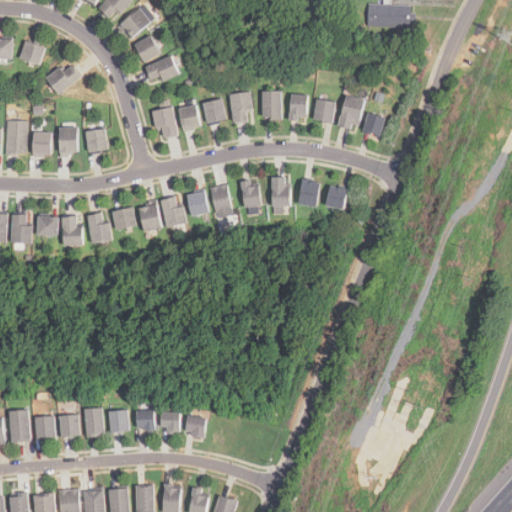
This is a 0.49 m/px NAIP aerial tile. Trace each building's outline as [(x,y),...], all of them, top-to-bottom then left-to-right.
[(110,19),(117,11),(121,14),(133,1),(131,0),(105,0),(98,9),(110,19)] [(385,0),(385,4),(369,3),(369,26),(411,27),(412,5),(390,4),(390,0),(385,0)] [(119,26),(131,40),(151,21),(139,8),(119,26)] [(133,47),(145,64),(161,53),(149,36),(133,47)] [(0,59),(13,59),(13,40),(0,40),(0,59)] [(46,47),(26,42),(21,60),(41,66),(46,47)] [(160,78),(161,82),(179,75),(171,56),(145,67),(151,82),(160,78)] [(61,68),(47,78),(59,94),(82,78),(73,66),(64,72),(61,68)] [(281,91),(263,91),(263,118),(281,118),(281,91)] [(253,111),(251,92),(231,94),(234,123),(249,122),(248,112),(253,111)] [(308,120),(308,95),(291,95),(291,120),(308,120)] [(357,131),(366,100),(347,95),(339,126),(357,131)] [(314,120),(332,124),(337,103),(318,99),(314,120)] [(227,121),(223,100),(205,103),(209,125),(227,121)] [(179,109),(185,132),(202,127),(196,105),(179,109)] [(153,111),(157,130),(163,129),(165,139),(179,136),(172,107),(153,111)] [(370,111),(365,131),(382,135),(387,115),(370,111)] [(27,154),(27,121),(7,121),(7,154),(27,154)] [(78,155),(78,126),(60,126),(60,155),(78,155)] [(87,132),(90,154),(109,151),(105,129),(87,132)] [(52,155),(52,132),(34,133),(34,155),(52,155)] [(274,206),(292,206),(292,187),(289,187),(289,177),(274,177),(274,206)] [(305,179),(301,205),(319,207),(323,182),(305,179)] [(262,205),(261,185),(252,186),(252,180),(244,180),(246,206),(262,205)] [(234,215),(227,184),(212,188),(218,218),(234,215)] [(332,184),(327,206),(346,211),(352,189),(332,184)] [(188,194),(194,216),(211,212),(205,190),(188,194)] [(185,203),(179,205),(177,196),(162,199),(169,227),(189,222),(185,203)] [(146,231),(163,227),(158,203),(141,207),(146,231)] [(114,210),(118,229),(138,225),(134,206),(114,210)] [(89,215),(94,242),(112,239),(107,211),(89,215)] [(0,242),(8,242),(8,213),(0,213),(0,242)] [(13,242),(32,242),(32,214),(13,214),(13,242)] [(59,216),(39,216),(39,235),(59,235),(59,216)] [(84,225),(78,225),(78,216),(65,216),(65,245),(84,245),(84,225)] [(102,406),(86,408),(88,435),(105,433),(102,406)] [(112,431),(130,430),(128,408),(110,410),(112,431)] [(156,428),(156,408),(139,408),(139,428),(156,428)] [(10,410),(13,441),(31,439),(29,409),(10,410)] [(181,411),(163,410),(163,430),(181,431),(181,411)] [(62,436),(81,435),(79,413),(61,414),(62,436)] [(205,436),(208,417),(190,414),(187,433),(205,436)] [(56,436),(55,415),(36,415),(37,437),(56,436)] [(164,511),(180,511),(181,483),(165,483),(164,511)] [(137,485),(137,511),(154,511),(154,485),(137,485)] [(205,511),(208,488),(193,487),(191,511),(205,511)] [(61,511),(79,511),(78,488),(60,489),(61,511)] [(110,511),(129,511),(128,488),(110,489),(110,511)] [(86,490),(86,511),(104,511),(104,490),(86,490)] [(11,494),(12,511),(29,511),(27,493),(11,494)] [(55,511),(54,493),(34,495),(35,511),(55,511)] [(234,511),(238,499),(220,494),(215,511),(234,511)]
